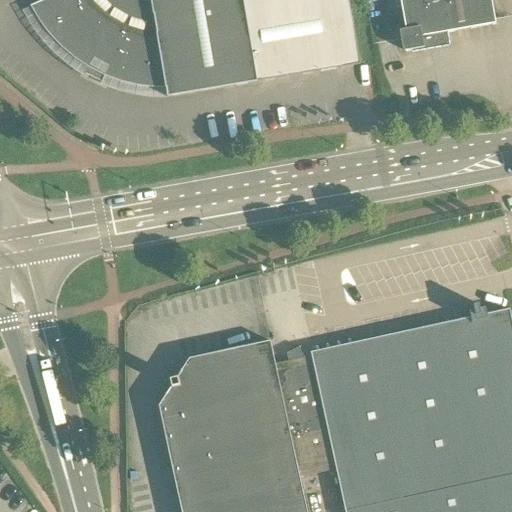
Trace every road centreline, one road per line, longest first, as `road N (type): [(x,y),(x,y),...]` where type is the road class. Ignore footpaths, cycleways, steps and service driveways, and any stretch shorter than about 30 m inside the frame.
road 1 (secondary): [(2,249),(113,222),(511,155)]
road 2 (residential): [(80,511),(2,249)]
